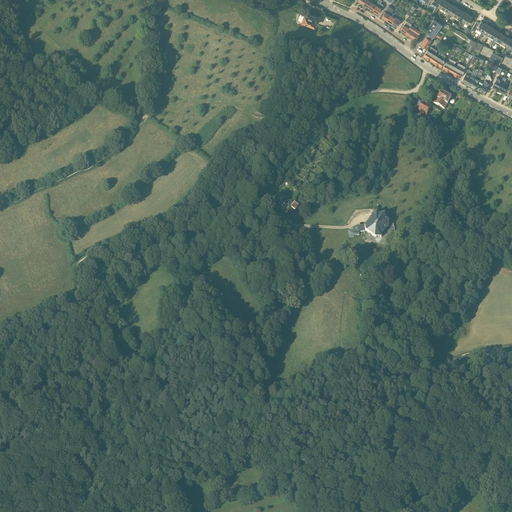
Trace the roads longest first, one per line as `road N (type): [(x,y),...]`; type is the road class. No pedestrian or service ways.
road 1 (track): [(511,426),(479,436),(385,511)]
road 2 (tertiary): [(511,115),(406,52)]
road 3 (track): [(329,104),(261,203)]
